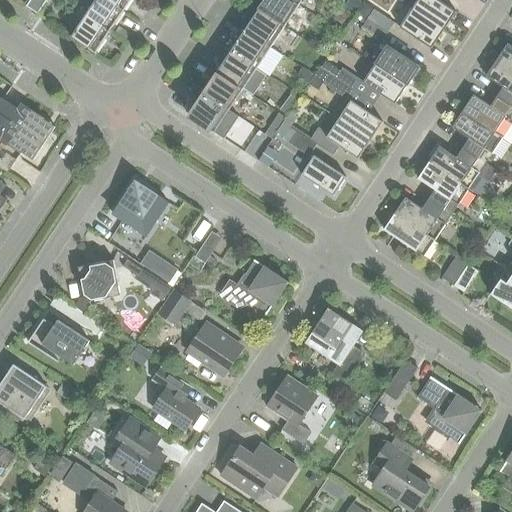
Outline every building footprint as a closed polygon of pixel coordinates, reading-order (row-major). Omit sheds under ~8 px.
[(46,0),(30,0),(26,6),(38,14),(46,0)] [(106,0),(94,0),(85,16),(108,32),(122,11),(106,0)] [(106,0),(122,11),(129,0),(106,0)] [(263,0),(258,10),(283,27),(297,6),(288,0),(263,0)] [(354,13),(361,2),(357,0),(347,0),(344,6),(347,8),(354,13)] [(416,0),(411,9),(443,31),(455,12),(436,0),(416,0)] [(345,26),(352,16),(342,9),(335,20),(345,26)] [(386,33),(393,23),(373,9),(366,19),(386,33)] [(430,49),(443,31),(411,9),(398,28),(430,49)] [(270,48),(283,27),(258,10),(244,31),(270,48)] [(85,16),(70,37),(94,53),(108,32),(85,16)] [(386,33),(366,19),(359,29),(379,43),(386,33)] [(270,48),(244,31),(230,51),(256,69),(270,48)] [(511,70),(511,47),(506,44),(496,60),(511,70)] [(374,64),(406,86),(418,67),(386,46),(374,64)] [(256,69),(230,51),(216,72),(242,90),(256,69)] [(352,90),(358,81),(341,69),(340,71),(324,60),(319,68),(352,90)] [(511,70),(496,60),(485,76),(502,88),(495,97),(511,107),(511,70)] [(406,86),(374,64),(362,83),(394,104),(406,86)] [(352,90),(319,68),(313,77),(346,98),(352,90)] [(202,93),(228,111),(242,90),(216,72),(202,93)] [(202,93),(187,115),(213,132),(228,111),(202,93)] [(286,115),(298,98),(291,93),(279,110),(286,115)] [(511,107),(495,97),(489,106),(472,95),(461,111),(501,138),(511,144),(511,141),(511,107)] [(21,105),(20,106),(6,97),(0,105),(0,139),(31,160),(32,161),(54,127),(21,105)] [(337,120),(369,141),(382,122),(350,101),(337,120)] [(468,139),(461,148),(484,163),(501,138),(461,111),(451,127),(468,139)] [(270,139),(285,118),(278,113),(264,134),(270,139)] [(357,159),(369,141),(337,120),(328,134),(318,127),(310,140),(332,155),(338,146),(357,159)] [(283,122),(276,133),(283,138),(290,127),(283,122)] [(308,156),(315,144),(294,131),(287,143),(308,156)] [(483,166),(484,163),(461,148),(455,158),(438,146),(427,163),(467,189),(468,188),(482,197),(491,184),(488,182),(494,173),(483,166)] [(332,197),(345,177),(313,156),(300,175),(332,197)] [(434,190),(427,200),(450,215),(467,189),(427,163),(417,179),(434,190)] [(167,204),(168,203),(134,181),(112,215),(113,215),(145,236),(167,204)] [(433,240),(450,215),(427,200),(421,209),(404,198),(393,214),(433,240)] [(422,257),(433,240),(393,214),(383,230),(422,257)] [(204,264),(212,251),(202,245),(194,257),(204,264)] [(468,263),(456,255),(441,279),(463,293),(477,271),(467,265),(468,263)] [(85,313),(90,306),(89,302),(119,295),(112,260),(77,267),(83,298),(79,298),(74,306),(85,313)] [(122,267),(135,276),(139,269),(126,260),(122,267)] [(265,316),(287,283),(253,260),(253,261),(231,294),(264,315),(263,315),(265,316)] [(511,274),(505,270),(489,294),(511,309),(511,274)] [(174,327),(191,302),(172,290),(156,315),(174,327)] [(361,332),(327,309),(305,343),(306,344),(306,343),(338,364),(332,374),(344,382),(361,357),(349,349),(360,332),(360,333),(361,332)] [(101,325),(78,311),(71,321),(95,336),(101,325)] [(73,365),(89,342),(57,320),(53,326),(43,319),(27,343),(57,362),(61,357),(73,365)] [(223,376),(241,348),(205,324),(187,351),(223,376)] [(36,401),(46,387),(12,365),(0,383),(0,404),(3,407),(0,411),(20,424),(23,420),(24,419),(28,422),(41,404),(36,401)] [(185,430),(198,410),(176,395),(184,385),(159,368),(151,380),(165,389),(152,408),(185,430)] [(302,445),(310,433),(298,425),(317,396),(286,376),(265,407),(287,421),(280,430),(302,445)] [(406,384),(393,376),(382,393),(395,401),(406,384)] [(480,410),(447,388),(430,377),(417,397),(434,408),(425,422),(457,443),(458,444),(480,410)] [(60,386),(55,393),(66,400),(70,393),(60,386)] [(370,417),(381,424),(385,419),(383,410),(377,406),(370,417)] [(145,486),(163,458),(150,449),(158,437),(128,417),(115,437),(123,443),(110,463),(145,486)] [(395,436),(389,445),(409,458),(415,449),(395,436)] [(411,511),(428,486),(403,470),(410,459),(409,458),(389,445),(387,444),(374,464),(383,470),(372,486),(411,511)] [(276,498),(296,468),(268,449),(260,461),(239,446),(219,476),(255,500),(263,488),(276,498)] [(0,477),(0,478),(15,456),(4,448),(0,454),(0,477)] [(511,450),(499,471),(500,472),(511,479),(511,450)] [(70,462),(61,456),(49,476),(58,482),(70,462)] [(33,470),(44,477),(49,469),(38,462),(33,470)] [(117,492),(84,470),(75,464),(62,483),(71,490),(90,502),(83,511),(123,511),(110,503),(117,492)] [(317,489),(324,478),(314,472),(310,477),(312,485),(317,489)]
